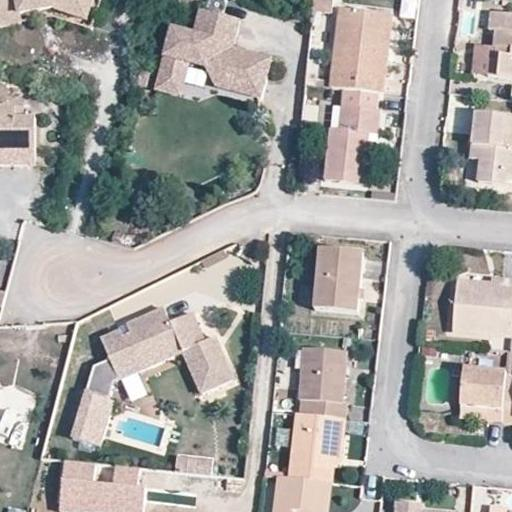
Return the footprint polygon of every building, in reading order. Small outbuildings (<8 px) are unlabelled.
[(0,0),(0,14),(18,12),(19,18),(40,13),(38,3),(45,2),(48,4),(49,11),(83,22),(89,0),(0,0)] [(45,2),(38,3),(40,13),(49,11),(48,4),(45,2)] [(379,95),(384,95),(386,77),(379,76),(384,34),(375,33),(377,15),(341,10),(331,88),(343,90),(379,95)] [(18,12),(0,14),(0,29),(20,26),(19,18),(18,12)] [(495,47),(496,47),(511,49),(511,56),(511,57),(504,57),(500,62),(494,61),(490,61),(488,77),(511,79),(511,15),(491,14),(490,31),(497,32),(495,47)] [(393,17),(377,15),(375,33),(384,34),(379,76),(386,77),(393,17)] [(202,19),(197,38),(235,47),(239,27),(202,19)] [(235,47),(197,38),(174,32),(162,80),(189,86),(194,68),(210,71),(221,92),(262,102),(271,63),(234,54),(235,47)] [(511,56),(511,49),(496,47),(494,61),(500,62),(504,57),(511,57),(511,56)] [(478,76),(488,77),(490,61),(480,59),(478,76)] [(307,66),(306,85),(327,88),(327,83),(314,81),(316,64),(307,66)] [(189,86),(162,80),(159,93),(185,100),(189,86)] [(379,95),(343,90),(342,108),(334,108),(326,180),(364,184),(368,148),(370,134),(379,135),(381,111),(378,111),(379,95)] [(0,169),(35,169),(35,120),(15,120),(15,108),(0,107),(0,169)] [(511,117),(477,113),(474,145),(484,147),(482,161),(478,183),(511,186),(511,117)] [(370,134),(368,148),(377,149),(379,135),(370,134)] [(484,147),(474,145),(472,159),(482,161),(484,147)] [(359,302),(360,288),(363,254),(320,250),(315,310),(357,314),(359,302)] [(453,332),(511,337),(511,282),(492,281),(491,285),(458,282),(453,332)] [(368,289),(360,288),(359,302),(368,302),(368,289)] [(127,330),(130,338),(122,342),(118,334),(98,344),(109,365),(93,372),(73,444),(100,452),(115,406),(109,404),(113,387),(113,389),(179,358),(199,401),(235,385),(219,352),(213,355),(207,343),(203,345),(190,319),(170,329),(163,313),(127,330)] [(213,355),(219,352),(213,340),(207,343),(213,355)] [(305,417),(346,421),(347,406),(343,406),(347,355),(304,351),(301,403),(307,403),(305,417)] [(343,406),(347,406),(351,406),(352,379),(359,379),(360,368),(354,367),(354,354),(347,355),(343,406)] [(488,423),(503,425),(508,379),(508,376),(466,372),(462,409),(490,411),(488,423)] [(0,392),(8,383),(0,376),(0,392)] [(511,379),(508,379),(503,425),(511,425),(511,379)] [(461,421),(488,423),(490,411),(462,409),(461,421)] [(345,437),(346,421),(305,417),(300,417),(298,416),(290,481),(330,485),(332,485),(334,466),(337,437),(345,437)] [(341,467),(345,437),(337,437),(334,466),(341,467)] [(178,456),(176,472),(215,477),(217,461),(178,456)] [(95,484),(97,465),(67,462),(62,511),(146,511),(149,489),(141,488),(143,469),(117,467),(115,486),(95,484)] [(327,511),(330,485),(290,481),(281,480),(276,511),(327,511)]
